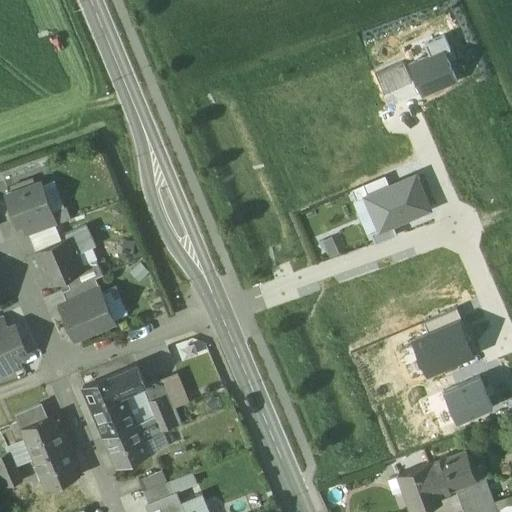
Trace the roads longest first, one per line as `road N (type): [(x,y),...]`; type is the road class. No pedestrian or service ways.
road 1 (secondary): [(221,317),(170,213),(91,0)]
road 2 (residential): [(459,233),(221,317)]
road 3 (secondary): [(304,511),(221,317)]
road 4 (residential): [(221,317),(57,371)]
road 5 (residential): [(112,511),(57,371)]
road 6 (residential): [(406,112),(459,233)]
road 7 (residential): [(57,371),(11,258)]
